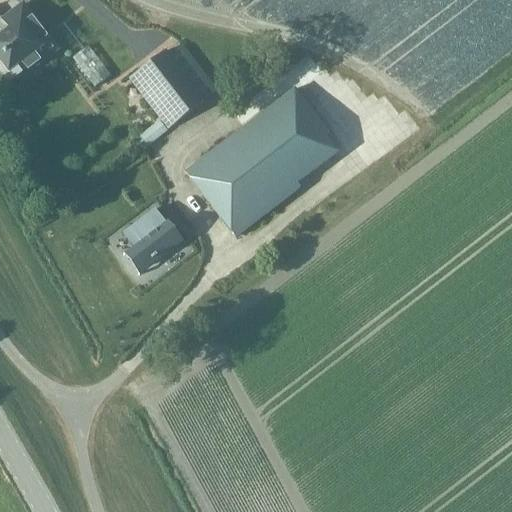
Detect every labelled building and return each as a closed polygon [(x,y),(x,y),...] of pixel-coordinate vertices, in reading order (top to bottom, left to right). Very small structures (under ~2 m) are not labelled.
[(16,67),(24,76),(56,52),(22,7),(0,23),(0,22),(0,33),(2,37),(0,38),(0,64),(7,74),(16,67)] [(83,46),(68,58),(84,78),(99,66),(83,46)] [(208,81),(183,47),(170,56),(167,53),(128,81),(167,130),(204,101),(196,90),(208,81)] [(295,89),(185,173),(236,238),(300,188),(297,184),(338,153),(321,131),(325,128),(295,89)] [(158,121),(140,134),(148,145),(166,131),(158,121)] [(154,210),(122,235),(132,248),(123,255),(124,256),(126,255),(138,271),(158,255),(161,259),(183,242),(182,241),(180,243),(166,225),(168,223),(167,222),(165,223),(154,210)]
